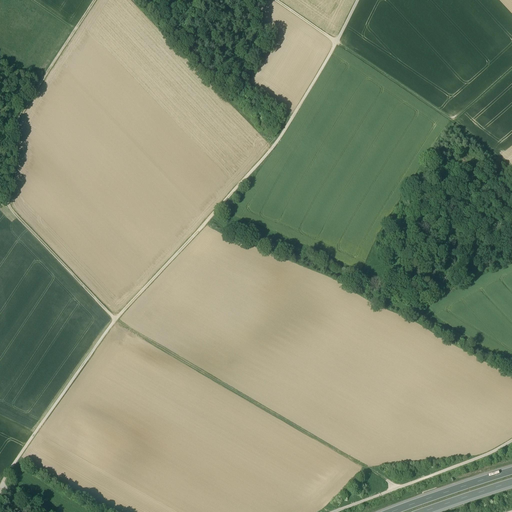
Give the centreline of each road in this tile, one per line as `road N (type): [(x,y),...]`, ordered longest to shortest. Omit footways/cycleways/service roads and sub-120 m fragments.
road 1 (track): [(115,319),(272,148),(336,41)]
road 2 (track): [(115,319),(398,488)]
road 3 (track): [(11,207),(22,116),(100,0)]
road 4 (track): [(1,486),(115,319)]
road 5 (track): [(357,504),(511,441)]
road 6 (track): [(115,319),(11,207)]
